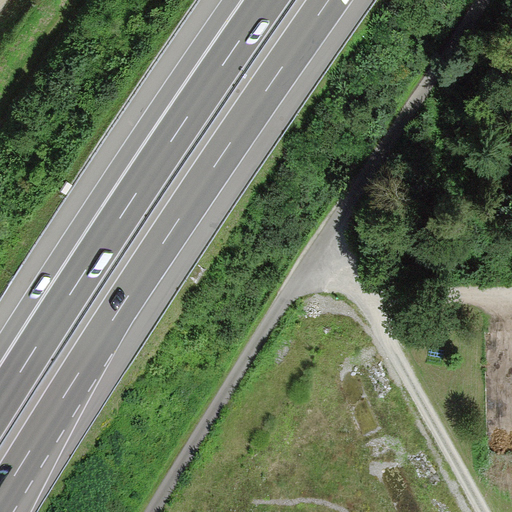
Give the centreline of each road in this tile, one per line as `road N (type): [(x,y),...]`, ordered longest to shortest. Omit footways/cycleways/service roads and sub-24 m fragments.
road 1 (unclassified): [(487,0),(317,246),(153,511)]
road 2 (motorway): [(0,500),(329,0)]
road 3 (motorway): [(268,0),(0,404)]
road 4 (track): [(360,285),(483,511)]
road 5 (track): [(511,284),(360,285),(317,246)]
road 6 (track): [(77,0),(0,116)]
